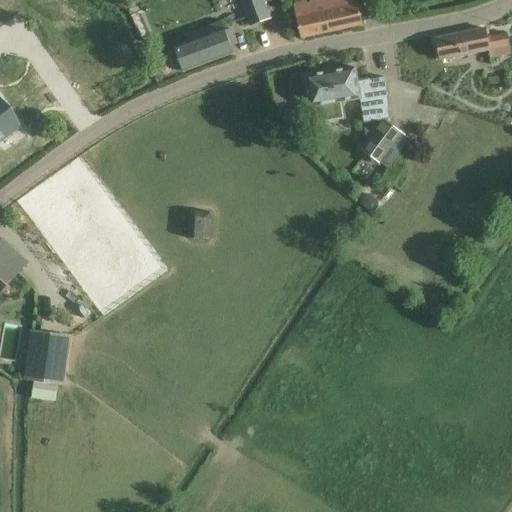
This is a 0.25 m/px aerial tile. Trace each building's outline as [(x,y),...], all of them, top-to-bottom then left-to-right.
[(262,0),(240,0),(250,26),(269,18),(262,0)] [(328,0),(294,7),(297,19),(301,38),(362,25),(356,0),(328,0)] [(175,48),(176,51),(174,52),(170,58),(174,68),(180,70),(183,69),(184,72),(233,54),(221,22),(185,36),(188,43),(175,48)] [(148,27),(136,31),(141,46),(153,42),(148,27)] [(436,39),(440,59),(440,61),(489,51),(491,58),(510,54),(506,34),(487,38),(485,29),(436,39)] [(362,151),(381,165),(388,169),(379,182),(386,188),(396,174),(405,161),(398,157),(410,140),(401,134),(402,133),(386,122),(384,124),(383,120),(391,119),(384,78),(369,81),(358,82),(357,75),(339,78),(337,68),(322,71),(322,77),(307,79),(312,108),(316,108),(319,124),(344,119),(341,103),(361,100),(368,143),(362,151)] [(0,140),(18,127),(0,102),(0,140)] [(364,195),(360,200),(360,206),(369,212),(374,212),(378,208),(379,202),(370,195),(364,195)] [(366,212),(357,221),(367,231),(373,224),(368,220),(371,217),(366,212)] [(207,215),(187,214),(185,240),(205,242),(207,215)] [(21,219),(17,223),(26,233),(30,229),(21,219)] [(0,288),(25,261),(2,240),(0,241),(0,288)] [(30,331),(24,381),(64,387),(70,337),(30,331)]
